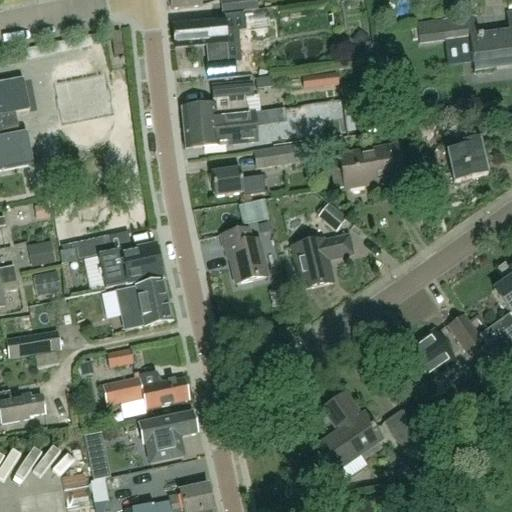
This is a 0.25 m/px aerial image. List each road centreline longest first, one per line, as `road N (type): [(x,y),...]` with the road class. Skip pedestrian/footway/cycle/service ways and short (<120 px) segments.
road 1 (residential): [(214,407),(166,160),(146,0)]
road 2 (residential): [(214,407),(238,402),(511,213)]
road 3 (residential): [(0,27),(140,0)]
